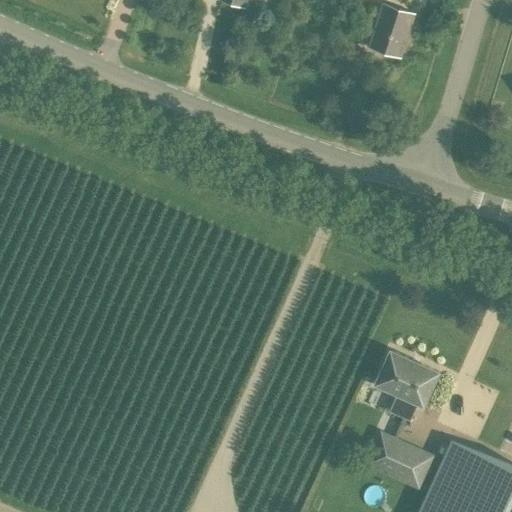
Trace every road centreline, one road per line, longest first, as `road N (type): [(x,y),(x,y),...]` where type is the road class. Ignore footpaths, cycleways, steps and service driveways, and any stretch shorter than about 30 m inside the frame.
road 1 (unclassified): [(417,182),(176,98),(0,19)]
road 2 (unknown): [(324,222),(215,475)]
road 3 (unclassified): [(417,182),(480,0)]
